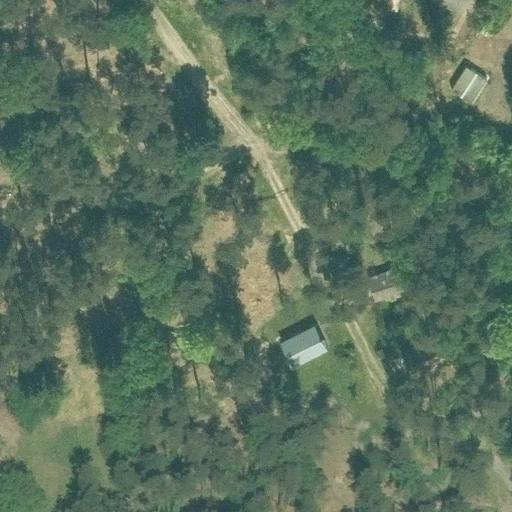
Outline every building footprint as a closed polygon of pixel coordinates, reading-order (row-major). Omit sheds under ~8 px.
[(362,0),(358,19),(384,24),(388,0),(362,0)] [(436,0),(454,9),(458,0),(436,0)] [(471,100),(486,78),(467,65),(452,87),(471,100)] [(395,266),(368,274),(375,298),(385,295),(386,297),(416,288),(407,259),(394,263),(395,266)] [(281,339),(292,362),(319,349),(307,326),(281,339)] [(450,355),(437,327),(413,338),(414,342),(403,347),(412,368),(432,359),(434,362),(450,355)]
